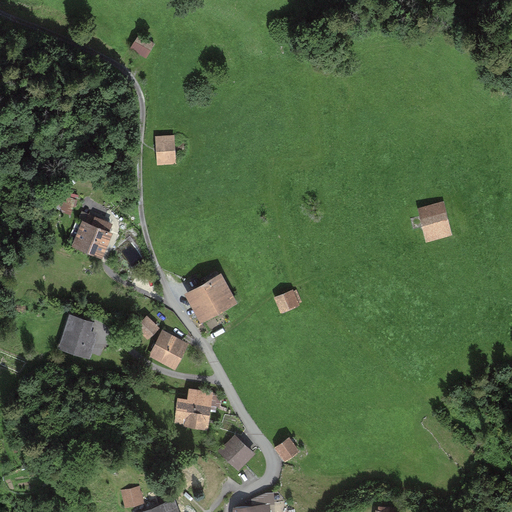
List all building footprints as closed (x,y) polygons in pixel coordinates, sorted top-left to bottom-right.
[(144,32),(134,47),(147,55),(156,40),(144,32)] [(158,136),(160,163),(174,162),(172,136),(158,136)] [(66,196),(63,206),(71,209),(74,198),(66,196)] [(421,209),(428,237),(449,232),(442,204),(421,209)] [(77,219),(69,239),(100,252),(109,233),(108,232),(111,224),(88,215),(85,223),(77,219)] [(231,298),(215,271),(200,279),(203,285),(190,293),(202,314),(231,298)] [(277,298),(282,309),(301,301),(296,290),(277,298)] [(147,316),(137,326),(147,336),(157,326),(147,316)] [(71,317),(62,344),(88,352),(92,339),(91,338),(93,332),(87,331),(90,323),(71,317)] [(162,333),(152,352),(173,363),(184,341),(171,334),(170,337),(162,333)] [(190,388),(188,403),(178,402),(175,424),(186,428),(187,423),(203,425),(209,391),(190,388)] [(234,437),(220,451),(237,467),(251,453),(234,437)] [(288,437),(277,446),(285,458),(301,447),(293,437),(289,439),(288,437)] [(124,490),(127,503),(140,501),(137,487),(124,490)] [(139,511),(177,511),(173,499),(139,511)]
